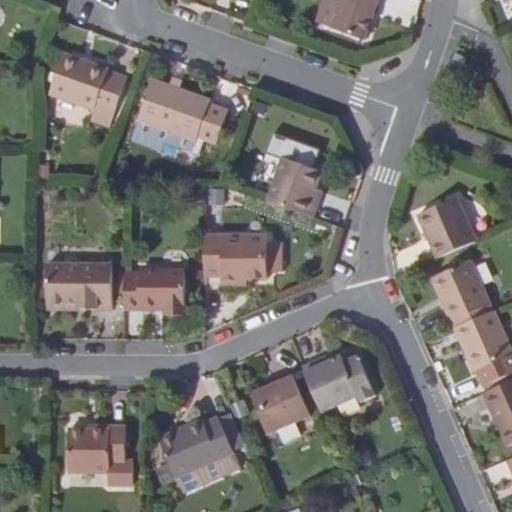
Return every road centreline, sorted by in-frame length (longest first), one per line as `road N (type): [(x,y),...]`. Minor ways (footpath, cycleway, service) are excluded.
road 1 (residential): [(0,363),(198,362),(374,289)]
road 2 (residential): [(98,0),(409,111)]
road 3 (residential): [(374,289),(471,511)]
road 4 (residential): [(409,111),(374,207),(366,255),(374,289)]
